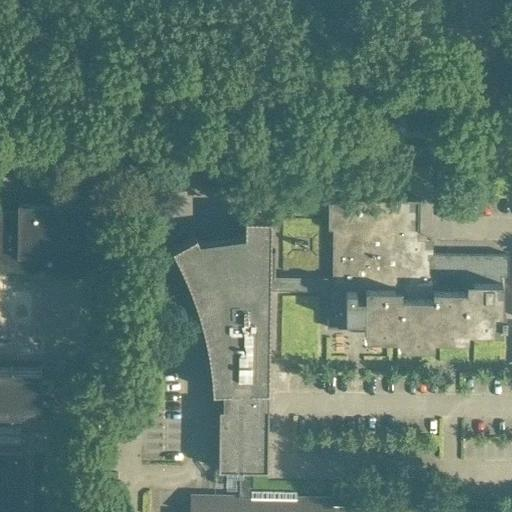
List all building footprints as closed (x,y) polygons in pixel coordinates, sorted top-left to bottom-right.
[(195,234),(171,247),(193,297),(191,298),(190,296),(189,296),(201,340),(203,340),(202,337),(204,337),(212,391),(222,390),(222,408),(218,408),(217,469),(238,469),(238,490),(250,490),(251,469),(267,470),(268,397),(270,289),(332,290),(332,306),(327,306),(326,326),(347,327),(347,320),(364,320),(364,327),(397,328),(397,336),(433,336),(433,328),(467,329),(467,320),(499,321),(499,324),(505,324),(505,314),(501,314),(501,280),(500,280),(500,274),(507,274),(507,254),(427,253),(427,258),(417,258),(417,246),(408,246),(408,240),(417,240),(417,230),(419,230),(419,198),(402,198),(402,200),(396,199),(349,199),(349,197),(328,197),(328,198),(327,228),(329,228),(329,229),(332,229),(332,276),(274,275),(275,249),(273,249),(273,251),(270,251),(270,217),(244,217),(244,235),(198,241),(195,234)] [(104,257),(104,204),(17,203),(17,210),(0,210),(0,270),(90,272),(90,257),(104,257)] [(0,414),(40,415),(41,365),(0,364),(0,414)] [(0,441),(21,442),(21,421),(0,421),(0,441)] [(98,479),(97,511),(117,511),(118,480),(98,479)] [(352,511),(352,497),(351,497),(351,505),(333,504),(333,497),(296,496),(296,492),(250,490),(238,490),(238,494),(214,494),(190,493),(189,511),(352,511)]
